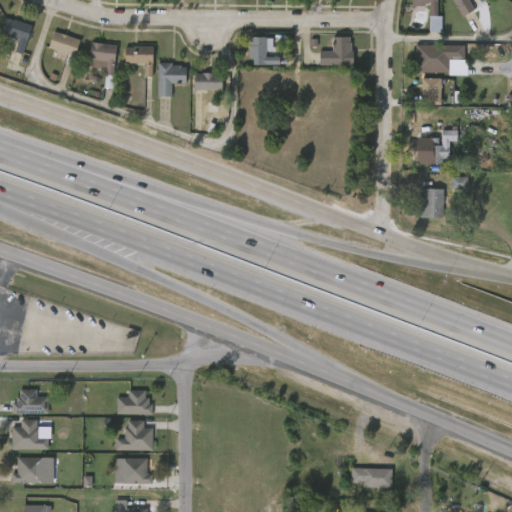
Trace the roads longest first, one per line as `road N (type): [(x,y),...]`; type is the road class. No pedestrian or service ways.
road 1 (secondary): [(0,249),(511,450)]
road 2 (motorway): [(0,191),(511,384)]
road 3 (secondary): [(457,261),(0,93)]
road 4 (motorway): [(511,344),(98,188)]
road 5 (residential): [(388,19),(120,19),(56,0)]
road 6 (residential): [(268,351),(0,372)]
road 7 (residential): [(388,0),(381,236)]
road 8 (motorway): [(59,234),(251,323)]
road 9 (motorway): [(390,258),(190,202)]
road 10 (residential): [(182,361),(185,511)]
